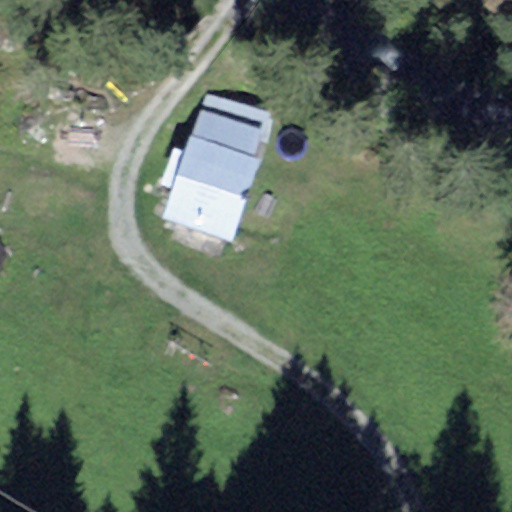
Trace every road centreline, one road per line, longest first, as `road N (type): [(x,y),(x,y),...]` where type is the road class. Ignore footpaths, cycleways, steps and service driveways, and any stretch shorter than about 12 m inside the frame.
road 1 (track): [(140,127),(134,182),(141,237),(170,276),(324,383),(365,427),(421,511)]
road 2 (track): [(247,0),(216,47),(119,150)]
